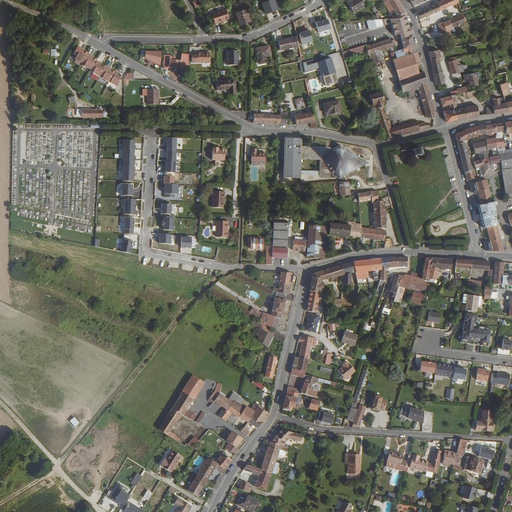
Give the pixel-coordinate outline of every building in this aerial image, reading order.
[(279,9),(275,0),(269,0),(264,2),(267,12),(279,9)] [(355,12),(367,5),(363,0),(352,0),(349,2),(355,12)] [(388,0),(398,17),(405,13),(397,0),(388,0)] [(458,0),(442,0),(438,2),(441,10),(459,2),(458,0)] [(438,2),(417,12),(420,19),(441,10),(438,2)] [(225,20),(230,18),(227,8),(212,13),(216,24),(223,21),(223,20),(225,20)] [(254,21),(250,8),(240,12),(243,24),(254,21)] [(463,18),(462,15),(450,20),(453,29),(456,28),(455,26),(467,22),(465,17),(463,18)] [(453,29),(450,20),(438,24),(441,31),(446,30),(446,32),(453,29)] [(280,46),(298,43),(296,33),(278,37),(280,46)] [(394,50),(394,52),(396,59),(418,52),(417,50),(416,50),(412,36),(401,39),(403,43),(401,43),(403,49),(399,50),(400,51),(398,51),(397,49),(394,50)] [(393,48),(390,39),(366,47),(368,52),(373,66),(384,62),(381,52),(393,48)] [(82,62),(87,52),(88,51),(77,45),(72,54),(76,56),(74,58),(82,62)] [(366,45),(344,52),(346,59),(368,52),(366,47),(366,45)] [(51,48),(51,56),(59,56),(59,48),(51,48)] [(270,48),(256,50),(258,65),(267,64),(266,58),(271,57),(270,48)] [(239,49),(228,49),(228,64),(239,64),(239,49)] [(160,66),(161,50),(145,50),(145,57),(160,66)] [(439,50),(429,52),(434,73),(442,71),(439,60),(439,59),(441,59),(440,57),(441,57),(439,50)] [(210,62),(210,51),(193,51),(192,62),(210,62)] [(91,69),(96,60),(97,58),(87,52),(82,62),(84,63),(83,65),(91,69)] [(421,64),(418,52),(396,59),(393,60),(399,81),(419,74),(417,68),(421,64)] [(189,55),(182,54),(181,60),(180,69),(188,69),(189,55)] [(170,59),(169,67),(180,69),(181,60),(175,60),(170,59)] [(100,74),(105,65),(96,60),(91,69),(93,70),(92,72),(99,76),(100,74)] [(461,73),(457,60),(449,62),(452,74),(457,73),(461,73)] [(109,81),(115,70),(105,65),(100,74),(102,75),(101,77),(109,81)] [(218,76),(218,67),(194,67),(194,76),(218,76)] [(123,74),(115,70),(109,81),(117,85),(123,74)] [(444,82),(442,71),(434,73),(436,84),(444,82)] [(505,71),(500,72),(498,73),(499,81),(507,79),(506,73),(505,71)] [(419,92),(427,117),(434,119),(435,111),(424,72),(419,74),(399,81),(403,93),(408,92),(410,97),(415,96),(415,93),(419,92)] [(125,85),(128,84),(128,80),(134,80),(134,73),(124,73),(125,85)] [(464,75),(465,81),(469,80),(470,87),(478,85),(477,79),(476,73),(464,75)] [(507,79),(499,81),(500,88),(501,91),(503,96),(507,95),(510,94),(507,81),(507,80),(507,79)] [(216,90),(228,88),(229,94),(235,93),(234,80),(215,82),(216,90)] [(495,98),(493,88),(489,89),(494,114),(507,112),(505,103),(500,104),(499,97),(495,98)] [(382,103),(385,102),(381,92),(370,96),(385,140),(394,137),(391,128),(382,103)] [(454,109),(457,119),(479,116),(477,105),(458,108),(456,100),(467,97),(466,93),(458,94),(451,96),(453,103),(454,109)] [(148,107),(159,107),(159,94),(148,94),(148,107)] [(505,103),(507,112),(511,110),(511,98),(508,99),(507,95),(503,96),(505,103)] [(451,96),(440,99),(442,106),(451,103),(453,103),(451,96)] [(303,98),(296,99),(296,109),(304,109),(303,98)] [(331,114),(340,112),(340,110),(339,106),(341,105),(340,101),(325,104),(327,114),(331,113),(331,114)] [(447,122),(457,119),(454,109),(453,109),(450,110),(449,109),(443,111),(447,122)] [(258,114),(254,114),(254,123),(281,124),(281,115),(268,114),(263,114),(263,113),(258,113),(258,114)] [(312,127),(313,128),(316,128),(313,113),(306,114),(308,123),(312,123),(312,127)] [(297,125),(308,123),(306,114),(296,116),(297,125)] [(511,121),(494,124),(496,133),(497,133),(503,132),(505,131),(506,135),(508,135),(509,136),(511,136),(511,134),(511,121)] [(417,122),(391,128),(394,137),(419,130),(417,124),(417,122)] [(496,133),(494,124),(484,126),(486,135),(496,133)] [(470,128),(455,135),(458,144),(463,142),(463,143),(467,142),(466,140),(480,135),(486,135),(484,126),(484,125),(470,128)] [(166,137),(166,145),(165,145),(165,150),(166,150),(175,150),(176,138),(166,137)] [(301,159),(301,147),(302,139),(287,138),(284,178),(300,179),(300,175),(300,171),(301,159)] [(496,147),(497,147),(497,151),(499,150),(499,148),(503,147),(502,138),(495,139),(496,147)] [(124,139),(123,149),(124,149),(134,150),(135,150),(135,145),(134,145),(133,145),(133,144),(134,143),(134,140),(124,139)] [(495,139),(485,140),(487,150),(494,148),(495,157),(489,158),(490,164),(500,162),(499,156),(498,152),(497,151),(497,147),(496,147),(495,139)] [(463,142),(458,144),(465,172),(472,170),(468,156),(469,156),(469,150),(467,142),(463,143),(463,142)] [(475,154),(479,153),(486,152),(484,142),(473,144),(475,154)] [(218,147),(212,147),(212,160),(224,160),(224,150),(223,148),(220,148),(219,149),(218,149),(218,147)] [(321,148),(301,147),(301,159),(321,160),(321,148)] [(364,163),(341,147),(335,149),(335,152),(325,162),(335,174),(334,175),(340,177),(364,165),(364,163)] [(418,147),(418,148),(414,149),(413,148),(412,149),(412,150),(411,150),(412,151),(413,151),(414,156),(413,156),(413,157),(414,157),(414,158),(415,157),(415,156),(420,155),(420,156),(421,156),(421,155),(422,155),(422,154),(421,154),(420,149),(421,148),(420,148),(419,148),(419,147),(418,147)] [(328,176),(335,174),(325,162),(335,152),(330,148),(321,148),(321,160),(320,172),(320,176),(328,176)] [(134,150),(124,149),(123,160),(134,160),(135,160),(135,156),(134,156),(134,150)] [(502,168),(511,166),(511,149),(500,151),(500,155),(499,156),(502,168)] [(166,161),(175,161),(175,150),(166,150),(166,161)] [(257,156),(252,156),(252,161),(267,161),(267,154),(261,153),(261,150),(257,150),(257,156)] [(488,159),(486,152),(479,153),(479,158),(474,159),(474,162),(476,162),(488,159)] [(477,171),(479,170),(481,176),(494,172),(492,165),(489,166),(488,159),(476,162),(477,164),(475,164),(477,171)] [(134,160),(123,160),(123,170),(135,171),(135,167),(134,167),(133,167),(133,165),(134,164),(134,160)] [(166,161),(165,161),(165,165),(163,165),(162,172),(174,173),(175,161),(166,161)] [(503,175),(506,198),(511,197),(511,168),(502,171),(502,172),(503,175)] [(467,180),(475,178),(472,170),(465,172),(467,180)] [(165,183),(174,184),(174,176),(164,176),(164,183),(165,183)] [(484,242),(486,251),(504,251),(493,206),(499,204),(498,200),(492,202),(487,180),(470,184),(472,192),(478,191),(481,205),(478,205),(480,214),(478,215),(479,220),(481,220),(483,228),(486,228),(490,241),(484,242)] [(351,195),(349,182),(339,183),(340,196),(350,195),(351,195)] [(174,184),(165,183),(164,197),(174,198),(174,194),(177,194),(177,184),(174,184)] [(132,189),(133,185),(122,184),(121,195),(133,196),(133,192),(132,192),(132,189)] [(224,195),(224,191),(213,190),(211,206),(222,207),(222,201),(223,195),(224,195)] [(379,202),(378,199),(377,191),(365,192),(365,201),(372,201),(372,203),(374,202),(379,202)] [(134,205),(135,205),(135,199),(124,199),(124,214),(135,215),(135,209),(134,209),(134,205)] [(385,212),(385,201),(379,202),(374,202),(374,212),(385,212)] [(171,204),(161,203),(161,214),(170,214),(171,204)] [(386,228),(385,212),(374,212),(375,228),(386,228)] [(173,218),(163,217),(163,221),(162,226),(163,226),(163,230),(173,230),(173,218)] [(134,218),(125,218),(124,234),(133,235),(134,218)] [(227,220),(215,220),(215,236),(226,236),(226,230),(226,225),(227,225),(227,220)] [(288,258),(289,222),(274,221),(273,237),(286,238),(285,250),(272,249),(272,258),(288,258)] [(351,227),(351,226),(331,223),(329,235),(350,237),(350,236),(351,227)] [(354,227),(351,227),(350,236),(361,237),(362,227),(360,227),(360,224),(354,224),(354,227)] [(324,258),(327,228),(326,228),(315,227),(310,226),(307,257),(324,258)] [(361,237),(374,239),(375,230),(362,227),(361,237)] [(384,236),(386,231),(375,230),(374,239),(384,241),(383,242),(385,243),(386,239),(385,239),(386,237),(384,236)] [(170,244),(171,235),(159,234),(159,243),(170,244)] [(286,238),(273,237),(273,245),(272,249),(285,250),(286,238)] [(182,238),(182,246),(190,246),(190,238),(182,238)] [(120,252),(130,254),(132,248),(131,248),(132,241),(122,239),(120,252)] [(264,239),(252,239),(251,249),(263,249),(264,239)] [(386,239),(385,243),(384,249),(394,247),(394,240),(387,239),(386,239)] [(293,250),(306,252),(307,241),(294,240),(293,250)] [(273,245),(267,245),(267,249),(266,262),(264,262),(264,264),(272,264),(272,258),(272,249),(273,245)] [(392,257),(380,259),(381,268),(386,268),(387,268),(387,263),(392,263),(392,257)] [(398,267),(399,257),(392,257),(392,263),(387,263),(387,268),(398,267)] [(408,258),(399,257),(398,267),(407,266),(408,258)] [(412,273),(411,277),(404,276),(403,279),(402,278),(393,304),(395,304),(396,302),(405,304),(406,301),(401,300),(404,288),(408,289),(408,290),(411,291),(411,292),(413,292),(410,305),(422,307),(422,304),(428,281),(428,279),(429,277),(430,268),(431,258),(426,258),(422,279),(416,278),(417,274),(412,273)] [(444,269),(445,259),(431,258),(430,268),(438,268),(444,269)] [(370,260),(372,271),(382,270),(381,268),(380,259),(370,260)] [(445,259),(444,269),(451,269),(452,259),(445,259)] [(362,272),(368,272),(366,260),(354,262),(356,273),(359,287),(360,286),(362,286),(362,272)] [(489,262),(472,260),(470,276),(473,276),(474,270),(488,271),(488,269),(489,262)] [(341,265),(344,275),(344,278),(343,285),(351,284),(351,273),(356,273),(354,262),(341,265)] [(503,263),(495,262),(494,270),(494,274),(502,274),(503,263)] [(309,291),(311,292),(320,293),(322,294),(324,285),(321,284),(322,280),(325,280),(331,278),(331,279),(341,276),(342,279),(344,278),(344,275),(341,265),(313,273),(309,291)] [(437,280),(437,276),(438,268),(430,268),(429,277),(428,279),(437,280)] [(292,273),(281,272),(279,285),(278,289),(273,288),(272,292),(275,293),(288,295),(291,285),(289,284),(292,273)] [(494,274),(493,278),(492,284),(501,284),(511,284),(511,276),(508,276),(508,274),(502,274),(494,274)] [(393,304),(402,278),(396,277),(395,277),(390,292),(389,291),(388,296),(389,296),(393,297),(391,301),(390,303),(393,304)] [(370,287),(370,290),(377,291),(379,285),(380,280),(376,280),(373,288),(370,287)] [(481,288),(482,281),(468,280),(467,285),(474,286),(474,287),(481,288)] [(484,294),(485,294),(491,295),(492,290),(492,288),(493,286),(487,286),(485,286),(484,294)] [(284,306),(285,301),(292,302),(293,296),(288,295),(275,293),(270,316),(271,316),(270,318),(263,313),(258,321),(260,322),(274,330),(280,334),(281,328),(276,325),(277,318),(280,319),(281,313),(282,313),(283,308),(286,309),(287,306),(284,306)] [(479,296),(467,294),(465,310),(476,312),(479,296)] [(334,300),(336,309),(341,309),(342,300),(334,300)] [(318,306),(308,304),(307,310),(317,312),(318,306)] [(253,319),(233,307),(229,312),(249,325),(253,319)] [(440,312),(428,311),(427,321),(439,322),(440,312)] [(477,316),(460,313),(455,342),(468,344),(468,340),(476,341),(475,344),(488,346),(491,327),(484,326),(484,330),(475,328),(477,316)] [(319,316),(310,314),(307,330),(315,332),(319,316)] [(274,330),(273,331),(260,323),(255,334),(258,336),(256,340),(266,347),(271,336),(283,344),(284,337),(280,334),(274,330)] [(355,346),(358,335),(345,331),(342,342),(355,346)] [(312,337),(304,336),(303,343),(311,345),(312,338),(312,337)] [(510,350),(511,340),(502,339),(501,349),(510,350)] [(311,345),(303,343),(299,357),(308,360),(311,345)] [(299,357),(295,356),(292,369),(305,372),(308,360),(299,357)] [(272,379),(276,358),(273,357),(269,357),(264,377),(272,379)] [(344,364),(345,366),(344,367),(339,371),(346,379),(356,371),(349,363),(348,361),(344,364)] [(421,362),(420,372),(434,373),(435,364),(431,363),(426,362),(425,363),(421,362)] [(435,376),(453,378),(454,367),(449,367),(450,366),(445,365),(441,364),(441,365),(437,364),(435,376)] [(370,368),(364,366),(353,403),(360,405),(360,401),(370,368)] [(458,368),(454,367),(453,378),(452,380),(456,380),(457,379),(465,380),(467,370),(458,369),(458,368)] [(305,372),(292,369),(291,374),(306,379),(302,393),(316,397),(319,388),(314,386),(315,382),(317,383),(318,381),(319,378),(306,375),(305,375),(305,373),(305,372)] [(478,369),(476,380),(488,382),(489,371),(478,369)] [(493,373),(491,383),(508,386),(510,376),(493,373)] [(181,392),(193,400),(204,383),(192,375),(181,392)] [(267,390),(252,379),(248,385),(263,396),(267,390)] [(220,381),(219,383),(217,382),(214,390),(207,401),(212,404),(213,401),(219,393),(222,381),(220,381)] [(297,394),(287,391),(284,408),(292,410),(292,407),(294,407),(296,399),(298,398),(299,396),(299,394),(297,394)] [(193,401),(193,400),(181,392),(171,409),(181,415),(183,416),(186,410),(192,402),(192,403),(193,401)] [(232,392),(227,399),(219,393),(213,401),(223,408),(226,410),(232,403),(234,393),(232,392)] [(240,403),(243,399),(234,393),(232,403),(226,410),(224,413),(221,419),(225,422),(231,413),(238,419),(239,417),(246,422),(251,415),(257,408),(253,405),(250,410),(240,403)] [(381,400),(382,398),(376,396),(372,409),(378,411),(379,408),(384,410),(387,402),(381,400)] [(362,401),(363,398),(362,398),(360,405),(354,422),(352,428),(359,428),(365,407),(363,406),(365,402),(362,401)] [(309,408),(318,411),(319,406),(321,401),(312,399),(309,408)] [(347,420),(354,422),(360,405),(353,403),(347,420)] [(257,407),(257,408),(251,415),(261,423),(268,413),(257,407)] [(410,409),(407,408),(404,416),(408,417),(408,418),(415,420),(414,421),(423,423),(424,412),(421,411),(411,408),(410,409)] [(180,416),(181,415),(171,409),(158,430),(167,436),(167,435),(175,441),(177,438),(175,437),(169,432),(180,416)] [(491,432),(492,410),(482,409),(481,422),(478,422),(475,431),(491,432)] [(195,416),(186,410),(183,416),(192,421),(195,416)] [(195,422),(198,424),(205,414),(202,412),(195,422)] [(332,424),(335,415),(321,412),(319,419),(323,420),(323,422),(326,423),(327,422),(329,423),(328,423),(332,424)] [(261,423),(251,415),(246,422),(256,429),(261,423)] [(249,428),(244,425),(240,432),(247,436),(248,434),(249,432),(247,430),(249,428)] [(273,437),(272,442),(284,446),(285,441),(289,438),(300,442),(303,435),(282,428),(273,437)] [(231,431),(225,441),(227,442),(235,447),(241,439),(231,431)] [(198,441),(194,438),(187,445),(192,448),(194,446),(198,441)] [(462,456),(466,441),(459,440),(455,454),(453,465),(451,470),(459,472),(461,468),(457,467),(460,455),(462,456)] [(239,449),(235,447),(227,442),(226,444),(227,445),(225,449),(234,454),(239,449)] [(288,452),(289,448),(284,446),(272,442),(270,442),(266,453),(277,456),(279,449),(288,452)] [(480,448),(477,457),(491,461),(493,452),(480,448)] [(431,463),(428,462),(427,470),(436,472),(442,451),(434,449),(431,463)] [(163,461),(160,465),(170,472),(175,464),(176,465),(182,456),(172,450),(166,460),(165,462),(163,461)] [(402,454),(389,451),(385,466),(404,472),(406,466),(399,465),(402,454)] [(453,465),(455,454),(446,451),(445,451),(443,457),(444,458),(443,462),(442,465),(447,466),(448,464),(453,465)] [(264,459),(275,462),(276,458),(277,456),(266,453),(264,459)] [(230,459),(221,454),(215,463),(224,469),(231,460),(230,459)] [(360,466),(361,455),(350,454),(349,465),(348,474),(358,475),(359,466),(360,466)] [(419,459),(420,457),(413,455),(409,467),(426,471),(427,470),(428,462),(429,462),(419,459)] [(482,461),(468,457),(465,469),(470,471),(474,472),(479,473),(481,465),(482,461)] [(207,480),(215,468),(221,472),(224,469),(215,463),(207,458),(206,460),(200,470),(197,474),(207,480)] [(260,469),(271,473),(275,462),(264,459),(260,469)] [(260,469),(247,465),(243,470),(259,475),(256,483),(255,485),(255,487),(266,490),(271,473),(260,469)] [(138,467),(125,488),(126,489),(132,493),(135,495),(140,488),(145,480),(149,474),(138,467)] [(206,483),(207,480),(197,474),(187,491),(196,497),(204,485),(205,486),(207,483),(206,483)] [(143,502),(156,479),(150,475),(146,481),(141,489),(136,497),(143,502)] [(242,482),(239,489),(250,493),(252,488),(248,487),(249,485),(242,482)] [(475,489),(466,487),(462,499),(472,502),(473,498),(475,493),(474,493),(475,489)] [(128,499),(130,496),(132,493),(126,489),(126,490),(124,492),(122,495),(128,499)] [(439,506),(442,496),(438,495),(436,501),(434,500),(433,504),(439,506)] [(134,498),(130,496),(128,499),(123,507),(131,511),(150,511),(152,509),(134,498)] [(253,511),(258,500),(247,496),(245,501),(240,499),(238,504),(253,511)] [(192,505),(179,497),(174,504),(177,507),(174,511),(189,511),(188,511),(192,505)] [(348,511),(352,505),(343,501),(338,511),(348,511)]
